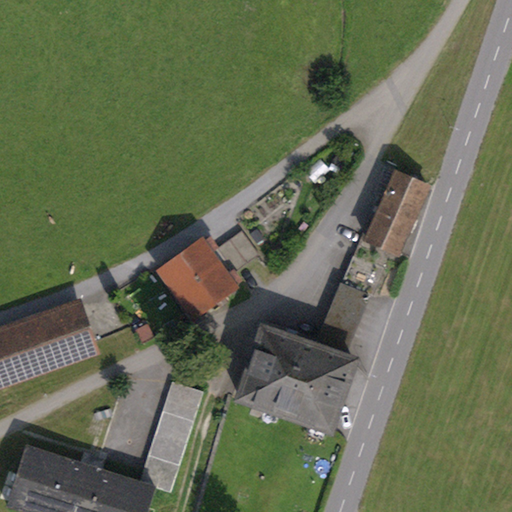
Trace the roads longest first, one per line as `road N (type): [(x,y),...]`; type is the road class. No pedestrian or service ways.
road 1 (residential): [(0,428),(240,318),(282,290),(339,218),(461,0)]
road 2 (tertiary): [(339,511),(511,4)]
road 3 (track): [(180,511),(215,397)]
